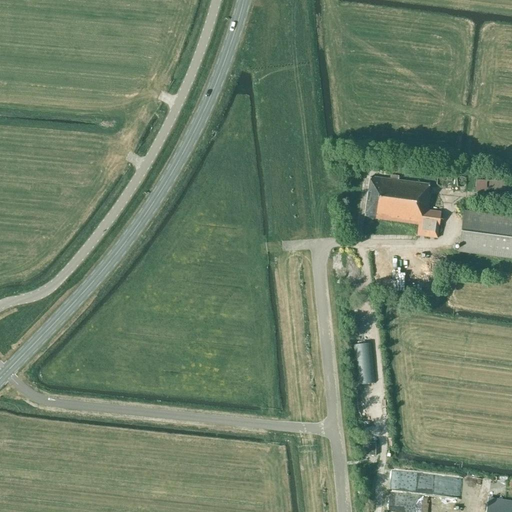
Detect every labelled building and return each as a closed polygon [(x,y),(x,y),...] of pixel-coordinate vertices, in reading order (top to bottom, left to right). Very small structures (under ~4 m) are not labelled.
[(487,189),(503,191),(505,173),(489,172),(487,189)] [(430,194),(428,194),(429,185),(398,181),(398,176),(390,175),(390,180),(370,177),(364,218),(418,225),(417,236),(437,238),(438,228),(439,228),(441,212),(428,211),(430,194)] [(475,191),(485,191),(486,180),(476,179),(475,191)] [(511,258),(511,217),(464,211),(459,252),(511,258)] [(469,479),(416,482),(417,488),(424,488),(424,495),(470,493),(469,479)] [(461,511),(462,505),(401,498),(399,511),(404,511),(461,511)] [(511,511),(511,502),(488,499),(485,511),(511,511)]
